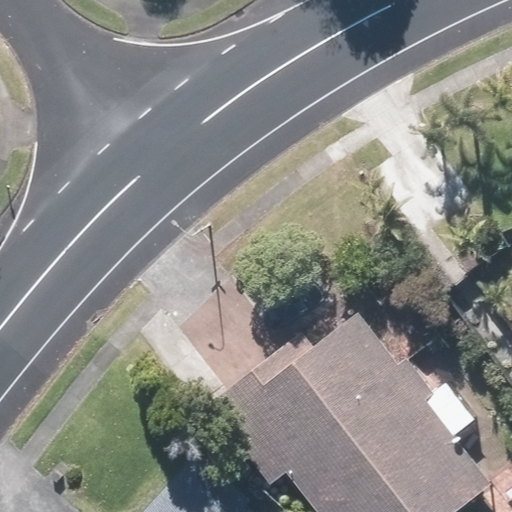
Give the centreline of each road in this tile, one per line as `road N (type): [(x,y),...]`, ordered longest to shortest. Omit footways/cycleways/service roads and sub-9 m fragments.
road 1 (tertiary): [(393,0),(153,166)]
road 2 (residential): [(153,166),(9,0)]
road 3 (tertiary): [(153,166),(26,279),(0,316)]
